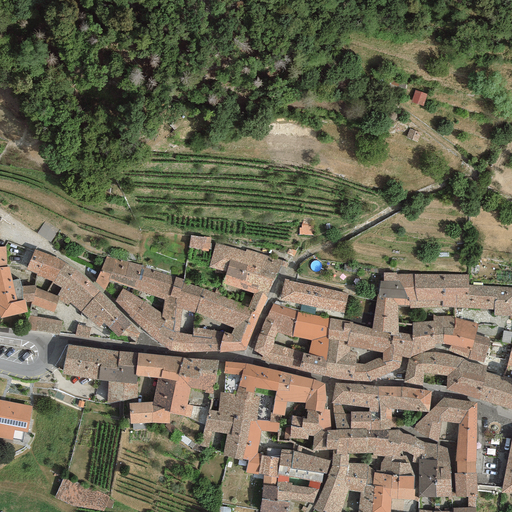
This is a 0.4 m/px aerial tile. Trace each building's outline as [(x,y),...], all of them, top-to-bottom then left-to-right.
[(426,96),(414,92),(410,104),(423,108),(426,96)] [(422,134),(410,129),(406,139),(418,143),(422,134)] [(47,221),(38,232),(50,240),(58,229),(47,221)] [(203,237),(190,235),(188,248),(209,251),(211,238),(203,237)] [(245,251),(215,243),(208,267),(226,272),(228,266),(274,280),(279,270),(282,261),(246,249),(245,251)] [(57,258),(34,249),(25,269),(37,274),(36,275),(54,282),(65,262),(57,258)] [(109,280),(135,290),(141,266),(142,265),(106,257),(95,282),(104,290),(109,280)] [(81,312),(99,291),(75,270),(65,262),(54,282),(53,283),(61,288),(56,296),(59,296),(58,299),(67,305),(70,302),(81,312)] [(141,266),(135,290),(164,300),(160,313),(161,320),(164,321),(161,326),(172,331),(175,304),(175,298),(170,297),(175,277),(141,266)] [(228,266),(226,272),(222,284),(253,293),(248,308),(247,309),(259,315),(267,298),(266,297),(274,280),(228,266)] [(0,267),(0,304),(7,303),(8,303),(17,301),(23,300),(21,286),(19,279),(12,281),(9,267),(0,267)] [(396,273),(383,273),(383,281),(380,281),(378,295),(377,295),(377,297),(392,298),(398,305),(409,306),(409,308),(417,308),(416,301),(414,289),(414,274),(396,274),(396,273)] [(468,275),(414,274),(414,289),(416,301),(417,308),(442,307),(456,308),(456,296),(468,296),(468,285),(468,275)] [(184,279),(175,277),(170,297),(175,298),(175,304),(172,331),(179,332),(182,309),(195,313),(195,312),(203,288),(183,282),(184,279)] [(284,279),(280,300),(344,313),(348,293),(288,281),(289,280),(284,279)] [(35,285),(21,286),(23,300),(24,300),(25,303),(32,302),(33,302),(35,288),(35,285)] [(511,288),(468,285),(468,296),(456,296),(456,308),(494,310),(494,316),(511,316),(511,288)] [(35,288),(33,302),(32,302),(31,304),(54,312),(58,299),(59,296),(56,296),(35,288)] [(115,301),(131,319),(143,302),(123,288),(115,301)] [(241,303),(203,288),(195,312),(234,328),(243,322),(247,309),(248,308),(241,305),(241,303)] [(104,323),(108,328),(121,314),(99,291),(81,312),(98,327),(104,323)] [(392,298),(377,297),(372,329),(372,330),(383,332),(390,333),(398,333),(398,305),(392,298)] [(24,300),(23,300),(17,301),(8,303),(7,303),(0,304),(0,316),(1,319),(27,312),(25,303),(24,300)] [(160,313),(143,302),(131,319),(153,339),(161,326),(164,321),(161,320),(160,313)] [(277,333),(292,337),(292,336),(298,312),(273,304),(267,317),(266,317),(259,334),(258,333),(253,350),(262,356),(260,360),(299,370),(303,353),(273,343),(274,338),(277,333)] [(231,334),(223,332),(219,351),(219,353),(245,350),(259,315),(247,309),(243,322),(234,328),(231,334)] [(330,318),(298,312),(292,336),(311,340),(308,354),(303,353),(299,370),(324,376),(329,339),(327,339),(330,318)] [(121,314),(108,328),(118,337),(120,335),(139,337),(139,333),(121,314)] [(28,316),(26,330),(56,334),(60,334),(62,321),(28,316)] [(454,316),(433,316),(433,321),(434,344),(450,345),(447,350),(460,356),(483,362),(490,340),(475,336),(478,324),(454,318),(454,316)] [(352,322),(330,318),(327,339),(329,339),(347,342),(349,332),(351,332),(352,323),(352,322)] [(398,333),(390,333),(390,336),(392,336),(392,345),(392,355),(401,356),(409,358),(411,357),(423,352),(434,348),(434,344),(433,321),(412,323),(412,335),(398,333)] [(372,329),(352,323),(351,332),(349,332),(347,342),(346,346),(351,347),(382,353),(392,345),(392,336),(390,336),(390,333),(383,332),(372,330),(372,329)] [(90,328),(77,325),(75,336),(88,337),(90,328)] [(179,332),(172,331),(161,326),(153,339),(169,351),(183,353),(219,351),(223,332),(193,327),(192,335),(179,332)] [(347,342),(329,339),(324,376),(335,379),(353,381),(355,363),(357,352),(350,352),(351,347),(346,346),(347,342)] [(118,351),(67,344),(65,358),(100,363),(100,366),(116,369),(117,365),(118,351)] [(364,364),(355,363),(353,381),(370,382),(400,368),(401,356),(392,355),(392,345),(382,353),(382,357),(364,364)] [(137,353),(118,351),(117,365),(136,366),(137,353)] [(424,373),(447,376),(449,354),(434,352),(424,353),(422,353),(412,357),(408,360),(403,383),(422,386),(424,373)] [(182,358),(137,353),(136,366),(135,375),(137,375),(158,378),(162,378),(177,382),(178,376),(182,358)] [(463,358),(449,354),(447,376),(446,390),(479,399),(485,372),(486,366),(469,362),(463,359),(463,358)] [(65,358),(62,374),(98,380),(100,366),(100,363),(65,358)] [(201,359),(182,358),(178,376),(190,388),(198,389),(201,359)] [(218,361),(201,359),(198,389),(205,390),(205,393),(213,394),(218,361)] [(245,363),(225,362),(223,373),(241,375),(238,386),(245,388),(245,391),(253,393),(255,387),(275,391),(277,392),(281,371),(245,363)] [(136,366),(117,365),(116,369),(100,366),(98,380),(108,381),(136,384),(137,375),(135,375),(136,366)] [(313,380),(281,371),(277,392),(275,391),(272,414),(284,415),(286,402),(305,403),(313,380)] [(502,377),(485,372),(479,399),(511,409),(511,378),(503,375),(502,377)] [(190,388),(178,376),(177,382),(162,378),(158,378),(152,402),(152,405),(169,412),(190,418),(192,406),(187,405),(190,388)] [(325,384),(313,380),(305,403),(305,409),(306,409),(318,412),(323,413),(324,409),(326,401),(325,384)] [(138,384),(136,384),(108,381),(106,405),(129,407),(129,403),(137,402),(138,384)] [(378,386),(334,383),(331,403),(369,408),(369,411),(380,413),(378,386)] [(236,394),(220,392),(218,411),(209,410),(199,446),(208,448),(212,432),(226,434),(223,455),(243,461),(243,459),(250,421),(256,422),(256,420),(259,398),(253,397),(253,393),(245,391),(245,388),(238,386),(236,394)] [(401,387),(378,386),(380,413),(380,429),(390,429),(390,427),(396,427),(396,417),(391,417),(391,409),(428,412),(429,411),(431,391),(401,387)] [(0,437),(11,440),(13,430),(27,433),(32,406),(0,400),(0,437)] [(152,402),(137,402),(129,403),(129,407),(130,424),(152,423),(169,423),(169,412),(152,405),(152,402)] [(475,473),(477,403),(467,409),(459,424),(458,424),(455,461),(457,461),(457,473),(475,473)] [(318,412),(306,409),(306,412),(307,412),(306,419),(292,415),(290,428),(285,428),(283,440),(290,440),(290,438),(308,439),(308,435),(313,436),(312,451),(325,450),(326,430),(331,430),(329,410),(324,409),(323,413),(318,412)] [(279,423),(256,420),(256,422),(250,421),(243,459),(248,459),(245,473),(258,474),(261,456),(261,454),(256,454),(261,430),(278,432),(279,423)] [(326,430),(325,450),(331,450),(333,450),(336,450),(336,455),(347,455),(347,454),(370,453),(372,453),(372,446),(367,446),(366,431),(366,429),(332,430),(331,430),(326,430)] [(388,430),(366,431),(367,446),(372,446),(372,453),(370,453),(370,459),(376,459),(376,456),(380,456),(385,456),(399,457),(401,451),(399,450),(402,434),(401,432),(398,430),(388,430)] [(410,435),(402,434),(399,450),(401,451),(413,455),(412,463),(418,463),(418,459),(436,461),(437,445),(424,442),(410,435)] [(511,435),(501,493),(511,492),(511,435)] [(450,449),(437,445),(436,461),(436,497),(451,497),(450,449)] [(293,451),(281,449),(279,458),(276,475),(321,483),(323,473),(326,474),(330,461),(293,451)] [(336,450),(333,450),(331,465),(327,476),(328,476),(313,508),(321,511),(340,511),(348,491),(344,481),(347,463),(348,455),(347,455),(336,455),(336,450)] [(399,457),(385,456),(381,462),(380,471),(376,471),(376,473),(391,476),(414,476),(406,455),(399,457)] [(279,458),(261,456),(258,474),(263,475),(276,477),(276,475),(279,458)] [(436,461),(418,459),(418,463),(418,476),(418,498),(436,497),(436,461)] [(368,464),(347,463),(344,481),(348,491),(360,492),(364,493),(365,484),(372,485),(374,473),(374,471),(368,466),(368,464)] [(376,473),(374,473),(372,485),(374,485),(371,511),(390,511),(391,499),(391,476),(376,473)] [(477,497),(475,473),(457,473),(454,474),(455,497),(468,496),(467,508),(475,507),(475,497),(477,497)] [(292,483),(278,483),(276,482),(276,477),(263,475),(263,486),(259,511),(287,511),(290,501),(313,503),(318,490),(292,485),(292,483)] [(414,476),(391,476),(391,499),(418,501),(418,498),(418,476),(414,476)] [(103,511),(110,498),(63,480),(56,497),(60,502),(74,508),(96,511),(103,511)] [(371,511),(374,485),(372,485),(365,484),(364,493),(360,492),(357,511),(371,511)]
